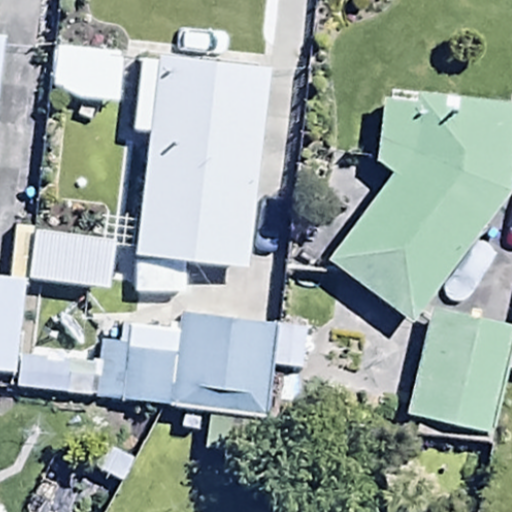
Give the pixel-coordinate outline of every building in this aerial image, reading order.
[(52,56),(47,98),(75,114),(115,118),(121,63),(52,56)] [(247,284),(272,85),(136,68),(126,148),(145,150),(131,270),(247,284)] [(511,115),(381,101),(372,175),(388,186),(321,274),(408,340),(507,209),(511,165),(511,115)] [(113,252),(10,238),(3,287),(106,301),(113,252)] [(0,384),(15,385),(22,293),(0,291),(0,384)] [(499,340),(500,335),(431,317),(402,426),(413,429),(411,448),(482,456),(511,344),(499,340)] [(304,340),(176,325),(174,341),(124,335),(122,353),(96,350),(92,388),(89,408),(166,417),(163,447),(204,452),(207,422),(264,429),(270,375),(300,378),(304,340)] [(89,408),(92,388),(70,386),(72,372),(18,365),(14,400),(89,408)]
